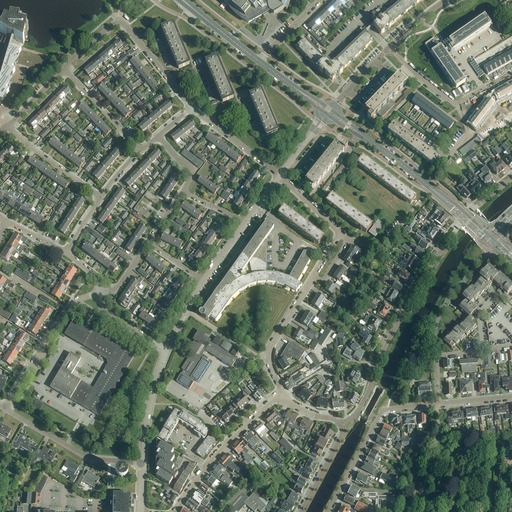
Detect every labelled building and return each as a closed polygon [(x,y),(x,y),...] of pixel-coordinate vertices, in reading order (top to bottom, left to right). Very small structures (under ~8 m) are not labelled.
[(222,0),(231,6),(230,7),(233,11),(236,14),(240,17),(244,20),(249,23),(252,21),(253,22),(250,23),(251,24),(264,16),(263,15),(269,11),(270,12),(271,12),(272,13),(273,13),(274,14),(274,15),(273,15),(274,15),(284,9),(287,10),(286,11),(287,11),(290,0),(222,0)] [(373,16),(371,18),(374,21),(376,19),(377,20),(375,22),(373,24),(374,25),(373,26),(381,35),(384,32),(383,31),(388,27),(389,28),(392,25),(421,0),(404,0),(385,16),(378,9),(372,14),(373,16)] [(334,1),(329,6),(339,15),(341,13),(338,11),(336,9),(339,6),(339,7),(342,5),(339,3),(338,4),(338,3),(336,4),(333,1),(334,1)] [(329,6),(325,10),(330,15),(332,13),(338,19),(340,17),(339,15),(329,6)] [(325,10),(321,14),(330,24),(332,22),(328,17),(330,15),(325,10)] [(321,14),(316,18),(321,23),(323,21),(328,26),(330,24),(321,14)] [(448,55),(491,25),(484,16),(448,41),(452,46),(445,51),(448,55)] [(6,21),(5,21),(2,26),(0,30),(0,32),(7,36),(6,38),(10,39),(7,48),(7,47),(3,60),(7,62),(0,86),(0,101),(3,102),(5,99),(4,99),(5,95),(7,96),(9,93),(6,92),(8,89),(7,89),(8,85),(10,86),(12,82),(9,81),(11,79),(10,78),(11,75),(13,75),(15,72),(12,71),(14,68),(13,68),(14,65),(16,65),(17,64),(37,70),(46,59),(13,49),(16,41),(23,45),(24,42),(25,40),(23,40),(24,37),(25,37),(26,35),(28,35),(27,31),(25,31),(26,28),(27,28),(27,25),(19,23),(20,20),(11,18),(9,23),(8,23),(8,24),(5,23),(6,21)] [(312,23),(319,30),(321,32),(324,30),(319,25),(321,23),(316,18),(312,23)] [(317,32),(319,30),(312,23),(308,27),(313,32),(315,30),(317,32)] [(162,29),(168,42),(178,38),(176,33),(177,33),(175,29),(175,30),(174,28),(173,25),(162,29)] [(334,63),(328,57),(324,61),(304,40),(305,39),(303,36),(300,40),(302,42),(296,47),(322,74),(323,73),(325,75),(332,82),(335,79),(334,78),(339,74),(340,75),(343,72),(342,71),(373,41),(366,33),(334,63)] [(168,42),(173,56),(184,51),(182,47),(182,46),(181,43),(180,43),(178,38),(168,42)] [(465,83),(434,38),(425,45),(456,89),(465,83)] [(119,40),(114,45),(119,51),(124,47),(125,48),(128,45),(125,42),(122,44),(119,40)] [(114,45),(109,49),(114,55),(115,57),(117,55),(120,53),(119,51),(114,45)] [(416,46),(408,53),(411,56),(419,49),(416,46)] [(109,49),(104,53),(109,59),(114,55),(109,49)] [(184,51),(173,56),(179,69),(189,65),(187,60),(188,60),(186,56),(184,51)] [(104,53),(99,58),(103,63),(105,65),(107,63),(106,62),(109,59),(104,53)] [(502,53),(500,54),(506,65),(510,62),(506,55),(503,56),(503,55),(502,54),(502,53)] [(499,58),(497,60),(501,68),(506,65),(500,54),(498,55),(499,57),(499,58)] [(416,57),(412,61),(422,71),(426,66),(416,57)] [(99,58),(94,62),(99,68),(102,65),(101,65),(103,63),(99,58)] [(133,65),(134,67),(139,63),(135,58),(129,63),(132,66),(133,65)] [(206,63),(212,76),(222,72),(220,67),(221,66),(220,63),(219,63),(217,58),(206,63)] [(493,58),(491,59),(497,70),(501,68),(497,60),(494,61),(493,60),(493,58)] [(490,63),(488,65),(492,73),(497,70),(491,59),(489,60),(490,62),(490,63)] [(94,62),(89,66),(93,71),(95,70),(96,71),(99,68),(94,62)] [(135,70),(137,73),(143,68),(139,63),(134,67),(136,69),(135,70)] [(484,65),(481,67),(482,68),(483,68),(488,75),(492,73),(488,65),(485,66),(484,65)] [(93,71),(89,66),(84,71),(89,77),(92,74),(91,73),(93,71)] [(141,76),(142,78),(148,73),(143,68),(137,73),(140,76),(141,76)] [(212,76),(217,89),(228,85),(226,80),(227,80),(225,76),(224,76),(222,72),(212,76)] [(143,80),(146,83),(152,78),(148,73),(142,78),(144,80),(143,80)] [(394,106),(395,105),(390,100),(407,83),(401,77),(400,75),(399,76),(398,74),(365,109),(365,110),(366,111),(368,113),(365,116),(370,121),(374,117),(377,114),(380,117),(376,120),(378,122),(380,121),(381,119),(382,118),(384,116),(385,115),(387,114),(388,112),(389,111),(391,109),(392,108),(394,106)] [(149,86),(151,88),(156,84),(152,78),(146,83),(148,86),(149,86)] [(98,90),(103,94),(108,90),(106,88),(107,87),(104,84),(98,90)] [(156,84),(151,88),(152,90),(151,91),(154,94),(160,89),(156,84)] [(228,85),(217,89),(223,103),(233,98),(231,93),(232,93),(230,89),(230,90),(228,85)] [(504,89),(502,90),(507,99),(511,95),(511,91),(509,86),(508,86),(506,86),(504,87),(504,89)] [(66,87),(61,92),(66,96),(68,94),(68,95),(71,92),(66,87)] [(103,94),(107,99),(113,94),(110,91),(109,92),(108,90),(103,94)] [(496,93),(494,94),(495,95),(499,103),(507,99),(502,90),(500,91),(498,90),(496,92),(496,93)] [(61,92),(56,96),(62,102),(65,99),(64,98),(66,96),(61,92)] [(250,96),(256,110),(266,105),(264,100),(265,100),(264,96),(263,97),(261,92),(250,96)] [(107,99),(112,104),(117,99),(115,97),(116,97),(113,94),(107,99)] [(417,95),(412,102),(416,106),(421,99),(417,95)] [(491,97),(489,100),(496,105),(497,104),(499,103),(495,95),(491,97)] [(56,96),(52,101),(57,105),(58,104),(59,105),(62,102),(56,96)] [(112,104),(116,109),(122,103),(119,100),(118,101),(117,99),(112,104)] [(421,99),(416,106),(420,109),(425,102),(421,99)] [(484,103),(483,105),(491,112),(496,105),(489,100),(488,99),(487,100),(486,100),(485,101),(484,102),(484,103)] [(57,105),(52,101),(47,105),(53,111),(55,108),(56,109),(56,108),(59,110),(60,109),(57,105)] [(163,106),(167,111),(172,107),(168,102),(163,106)] [(425,102),(420,109),(424,112),(429,105),(425,102)] [(116,109),(121,113),(125,109),(124,107),(125,106),(122,103),(116,109)] [(82,111),(83,113),(88,108),(84,104),(78,109),(81,112),(82,111)] [(47,105),(43,110),(47,115),(49,113),(50,114),(53,111),(47,105)] [(256,110),(261,123),(272,118),(270,114),(271,113),(269,110),(268,110),(266,105),(256,110)] [(429,105),(424,112),(428,115),(433,108),(429,105)] [(479,111),(478,112),(486,118),(491,112),(483,105),(482,107),(480,107),(478,110),(479,111)] [(158,110),(162,115),(167,111),(163,106),(158,110)] [(84,116),(87,119),(93,113),(88,108),(83,113),(85,115),(84,116)] [(433,108),(428,115),(432,118),(437,111),(433,108)] [(125,109),(121,113),(125,118),(131,113),(128,110),(127,111),(125,109)] [(43,110),(38,115),(43,120),(46,117),(45,117),(47,115),(43,110)] [(153,114),(157,119),(162,115),(158,110),(153,114)] [(437,111),(432,118),(436,121),(441,114),(437,111)] [(475,116),(473,118),(481,124),(486,118),(478,112),(477,113),(476,112),(474,115),(475,116)] [(91,121),(93,122),(97,118),(93,113),(87,119),(90,121),(91,121)] [(148,119),(152,124),(157,119),(153,114),(148,119)] [(441,114),(436,121),(440,124),(445,117),(441,114)] [(38,115),(33,119),(38,124),(40,122),(41,123),(43,120),(38,115)] [(445,117),(440,124),(444,127),(449,120),(445,117)] [(94,125),(96,128),(102,122),(97,118),(93,122),(94,124),(94,125)] [(272,118),(261,123),(267,136),(277,132),(276,128),(275,127),(276,127),(275,123),(274,123),(272,118)] [(469,123),(468,125),(471,127),(470,128),(475,132),(481,124),(473,118),(472,120),(471,120),(469,122),(469,123)] [(38,124),(33,119),(29,124),(34,130),(37,127),(36,126),(38,124)] [(143,123),(147,128),(152,124),(148,119),(143,123)] [(449,120),(444,127),(448,130),(454,123),(449,120)] [(191,121),(186,125),(190,130),(195,126),(191,121)] [(100,130),(102,132),(107,127),(102,122),(96,128),(99,131),(100,130)] [(138,127),(142,132),(147,128),(143,123),(138,127)] [(394,136),(399,140),(405,132),(393,123),(389,128),(388,129),(387,131),(392,134),(391,135),(393,137),(394,136)] [(186,125),(181,129),(185,134),(190,130),(186,125)] [(107,127),(102,132),(104,134),(103,134),(106,137),(111,132),(107,127)] [(181,129),(176,133),(180,138),(185,134),(181,129)] [(405,145),(410,148),(416,140),(405,132),(399,140),(403,143),(402,144),(405,146),(405,145)] [(170,137),(175,143),(180,138),(176,133),(170,137)] [(205,139),(211,143),(215,138),(209,134),(207,137),(205,135),(203,137),(205,139)] [(48,144),(54,148),(58,143),(56,141),(57,140),(53,138),(48,144)] [(213,145),(216,147),(220,142),(215,138),(211,143),(208,146),(211,148),(213,145)] [(417,153),(421,157),(427,149),(416,140),(410,148),(415,152),(414,153),(416,154),(417,153)] [(216,147),(221,151),(225,146),(220,142),(216,147)] [(54,148),(59,152),(64,146),(61,144),(60,145),(58,143),(54,148)] [(305,181),(306,182),(307,183),(314,189),(344,151),(347,148),(342,143),(339,146),(337,145),(337,144),(336,143),(336,144),(335,143),(305,181)] [(9,145),(4,150),(10,156),(13,152),(16,155),(18,152),(15,149),(14,150),(9,145)] [(59,152),(64,156),(68,151),(66,150),(67,149),(64,146),(59,152)] [(118,146),(114,151),(119,156),(124,151),(118,146)] [(221,151),(226,155),(230,150),(225,146),(221,151)] [(427,149),(421,157),(426,160),(425,161),(427,163),(428,162),(433,165),(434,164),(435,163),(439,158),(427,149)] [(4,150),(0,154),(0,155),(5,160),(7,158),(10,156),(4,150)] [(156,150),(152,155),(157,159),(161,154),(156,150)] [(226,155),(231,159),(235,154),(230,150),(226,155)] [(64,156),(69,160),(74,154),(71,152),(70,153),(68,151),(64,156)] [(114,151),(110,156),(115,161),(119,156),(114,151)] [(476,156),(472,151),(467,155),(471,159),(476,156)] [(506,157),(503,159),(509,166),(511,164),(511,165),(511,164),(511,160),(505,152),(503,154),(506,157)] [(69,160),(74,165),(78,159),(76,158),(77,157),(74,154),(69,160)] [(237,163),(240,158),(241,158),(235,154),(231,159),(237,163)] [(152,155),(147,159),(152,164),(157,159),(152,155)] [(471,161),(466,155),(461,159),(466,165),(471,161)] [(110,156),(105,161),(111,166),(115,161),(110,156)] [(357,164),(375,177),(380,170),(363,156),(357,164)] [(28,163),(33,167),(37,161),(32,157),(28,163)] [(482,161),(486,166),(491,163),(487,158),(482,161)] [(498,163),(496,165),(501,172),(504,170),(506,168),(504,166),(502,163),(498,158),(496,160),(498,163)] [(78,159),(74,165),(79,169),(81,167),(83,168),(86,164),(81,160),(80,161),(78,159)] [(147,159),(143,164),(148,169),(152,164),(147,159)] [(33,167),(38,171),(42,165),(37,161),(33,167)] [(105,161),(101,166),(106,171),(111,166),(105,161)] [(494,162),(489,165),(493,171),(495,173),(496,175),(499,174),(501,172),(496,165),(494,162)] [(143,164),(138,169),(143,174),(148,169),(143,164)] [(38,171),(44,174),(48,169),(42,165),(38,171)] [(101,166),(97,171),(102,176),(106,171),(101,166)] [(485,167),(480,171),(483,175),(489,182),(491,181),(491,180),(492,179),(490,177),(491,176),(488,173),(489,172),(485,167)] [(44,174),(49,178),(53,173),(48,169),(44,174)] [(138,169),(134,174),(138,178),(143,174),(138,169)] [(375,177),(393,191),(398,183),(380,170),(375,177)] [(97,171),(93,176),(98,181),(102,176),(97,171)] [(252,175),(251,177),(256,181),(260,175),(253,171),(251,174),(252,175)] [(481,187),(477,182),(477,183),(475,180),(476,178),(470,171),(465,175),(472,182),(466,187),(469,190),(473,195),(476,192),(476,193),(479,190),(479,189),(481,187)] [(480,171),(475,175),(478,179),(479,178),(483,183),(483,182),(485,185),(486,184),(487,184),(489,182),(483,175),(480,171)] [(49,178),(54,182),(58,176),(53,173),(49,178)] [(176,173),(172,179),(178,182),(182,176),(176,173)] [(134,174),(129,178),(134,183),(138,178),(134,174)] [(54,182),(60,186),(64,180),(58,176),(54,182)] [(248,179),(246,182),(253,186),(256,181),(251,177),(249,176),(247,178),(248,179)] [(197,182),(203,186),(207,181),(202,177),(197,182)] [(134,183),(129,178),(124,183),(129,188),(134,183)] [(172,179),(168,185),(174,188),(178,182),(172,179)] [(64,180),(60,186),(65,190),(69,184),(64,180)] [(203,186),(209,191),(213,185),(207,181),(203,186)] [(245,186),(244,188),(249,192),(253,186),(246,182),(244,185),(245,186)] [(398,183),(393,191),(410,204),(416,197),(398,183)] [(463,196),(464,196),(467,199),(468,198),(470,197),(470,196),(471,195),(461,184),(456,188),(463,196)] [(168,185),(164,190),(170,194),(174,188),(168,185)] [(213,185),(209,191),(214,195),(216,193),(219,194),(222,190),(220,188),(218,189),(213,185)] [(249,192),(244,188),(241,187),(238,192),(239,193),(246,197),(249,192)] [(0,200),(2,202),(8,193),(9,192),(5,190),(4,192),(2,190),(0,188),(0,200)] [(120,189),(116,194),(122,198),(125,192),(120,189)] [(170,194),(164,190),(160,196),(166,200),(170,194)] [(228,194),(224,191),(221,197),(227,201),(231,195),(228,193),(228,194)] [(8,205),(12,199),(13,197),(8,193),(2,202),(8,205)] [(239,193),(236,199),(242,203),(246,197),(239,193)] [(116,194),(112,199),(118,203),(122,198),(116,194)] [(326,202),(339,213),(345,205),(331,195),(326,202)] [(17,203),(19,200),(13,197),(12,199),(8,205),(13,209),(17,203)] [(242,203),(236,199),(234,197),(232,200),(234,201),(232,204),(239,208),(242,203)] [(79,198),(76,203),(81,207),(85,201),(79,198)] [(112,199),(108,205),(114,209),(118,203),(112,199)] [(19,212),(23,206),(20,204),(22,201),(19,200),(17,203),(13,209),(19,212)] [(76,203),(72,209),(78,212),(81,207),(76,203)] [(181,208),(186,212),(190,207),(185,203),(181,208)] [(19,212),(24,216),(31,206),(28,205),(26,208),(23,206),(19,212)] [(108,205),(105,210),(110,214),(114,209),(108,205)] [(339,213),(353,223),(358,215),(345,205),(339,213)] [(24,216),(30,219),(34,213),(31,211),(33,208),(31,206),(24,216)] [(440,214),(438,217),(445,222),(446,222),(447,220),(449,217),(442,212),(443,210),(438,206),(438,207),(437,208),(435,210),(440,214)] [(186,212),(192,216),(196,211),(190,207),(186,212)] [(278,215),(291,225),(297,218),(289,212),(284,208),(278,215)] [(30,219),(36,223),(40,216),(38,215),(40,211),(36,209),(34,213),(30,219)] [(72,209),(69,214),(74,218),(78,212),(72,209)] [(105,210),(101,215),(106,219),(110,214),(105,210)] [(196,211),(192,216),(198,221),(202,215),(196,211)] [(69,214),(65,220),(71,223),(74,218),(69,214)] [(445,222),(438,217),(434,214),(429,220),(433,224),(434,222),(441,227),(443,225),(445,223),(445,222)] [(106,219),(101,215),(97,221),(102,225),(106,219)] [(358,215),(353,223),(366,233),(372,226),(358,215)] [(40,216),(36,223),(41,226),(44,221),(47,223),(50,218),(47,217),(45,220),(42,218),(42,217),(40,216)] [(291,225),(305,235),(310,228),(297,218),(291,225)] [(252,237),(251,238),(250,239),(249,240),(247,242),(245,243),(246,247),(247,252),(246,252),(245,253),(244,254),(242,257),(241,257),(202,311),(201,311),(200,312),(199,313),(199,315),(199,316),(200,317),(201,317),(202,317),(204,317),(206,319),(207,318),(208,320),(209,318),(215,322),(232,298),(239,292),(247,287),(257,284),(266,283),(276,284),(285,287),(296,293),(300,287),(302,286),(297,283),(313,255),(306,252),(305,253),(304,252),(289,278),(278,275),(266,273),(266,239),(274,228),(272,227),(273,226),(266,222),(266,223),(265,219),(254,236),(253,237),(252,237)] [(65,220),(62,225),(67,229),(71,223),(65,220)] [(221,230),(224,226),(216,221),(212,227),(210,230),(212,231),(218,236),(222,230),(221,230)] [(368,233),(375,238),(384,225),(378,221),(368,233)] [(425,224),(423,227),(435,236),(437,234),(437,233),(438,232),(438,231),(439,231),(432,226),(430,228),(425,224)] [(67,229),(62,225),(58,231),(64,235),(67,229)] [(141,225),(137,231),(142,235),(146,229),(141,225)] [(435,236),(423,227),(421,230),(426,234),(425,236),(432,241),(432,240),(433,240),(434,238),(435,236)] [(310,228),(305,235),(318,245),(324,238),(310,228)] [(137,231),(133,237),(139,241),(142,235),(137,231)] [(210,233),(208,236),(214,241),(218,236),(212,231),(210,233)] [(15,234),(11,240),(18,244),(21,241),(29,246),(30,244),(26,242),(28,240),(22,236),(20,238),(15,234)] [(160,240),(167,243),(170,237),(163,234),(160,240)] [(420,242),(419,244),(426,249),(427,248),(428,246),(429,244),(414,234),(412,237),(420,242)] [(202,240),(204,241),(210,246),(214,241),(208,236),(206,238),(205,237),(202,240)] [(133,237),(129,243),(135,247),(139,241),(133,237)] [(167,243),(173,246),(176,240),(170,237),(167,243)] [(11,240),(8,246),(15,250),(18,244),(11,240)] [(82,249),(87,253),(92,247),(93,246),(86,240),(83,244),(85,246),(82,249)] [(176,240),(173,246),(180,250),(183,243),(176,240)] [(204,241),(200,247),(206,251),(210,246),(204,241)] [(135,247),(129,243),(125,249),(131,253),(135,247)] [(414,253),(421,257),(422,256),(422,257),(424,254),(423,254),(424,252),(412,244),(410,247),(416,251),(414,253)] [(4,251),(11,256),(14,258),(16,254),(21,258),(23,255),(15,250),(8,246),(4,251)] [(87,253),(92,257),(97,251),(92,247),(87,253)] [(200,247),(196,252),(202,257),(206,251),(200,247)] [(352,248),(348,254),(354,258),(357,252),(359,252),(361,250),(356,247),(354,249),(352,248)] [(11,256),(4,251),(0,257),(7,262),(11,256)] [(92,257),(97,261),(102,255),(103,254),(101,252),(100,253),(97,251),(92,257)] [(196,252),(194,251),(189,258),(188,258),(196,264),(198,261),(199,262),(202,257),(196,252)] [(354,258),(348,254),(344,260),(350,264),(354,258)] [(97,261),(102,265),(107,259),(102,255),(97,261)] [(149,267),(151,265),(155,260),(150,255),(146,260),(149,263),(147,265),(149,267)] [(405,256),(403,259),(415,265),(416,264),(417,263),(417,264),(418,261),(418,260),(411,256),(409,259),(408,259),(408,258),(405,256)] [(102,265),(108,269),(112,264),(110,263),(110,262),(107,259),(102,265)] [(415,265),(403,259),(402,261),(403,262),(401,265),(406,268),(406,267),(412,271),(413,270),(414,268),(414,267),(415,265)] [(151,265),(156,270),(161,265),(155,260),(151,265)] [(112,264),(108,269),(113,273),(118,267),(115,265),(115,264),(113,262),(112,264)] [(161,265),(156,270),(162,274),(166,269),(161,265)] [(340,266),(336,272),(343,276),(346,270),(340,266)] [(444,341),(452,348),(454,347),(456,345),(457,345),(460,341),(461,342),(463,340),(462,339),(464,337),(464,338),(465,338),(466,336),(467,336),(471,332),(472,333),(474,331),(473,330),(474,329),(475,329),(477,327),(472,322),(474,320),(471,317),(477,310),(473,306),(474,305),(472,304),(475,301),(476,301),(478,299),(477,298),(478,297),(479,297),(485,291),(486,292),(488,290),(487,289),(488,288),(489,288),(491,286),(490,285),(494,281),(501,289),(503,291),(504,291),(505,292),(504,293),(507,295),(511,289),(511,283),(504,277),(507,274),(500,268),(496,272),(490,266),(480,276),(482,278),(474,288),(473,287),(463,298),(467,301),(460,308),(470,318),(460,329),(458,328),(449,338),(448,337),(444,341)] [(70,267),(66,272),(73,277),(77,271),(70,267)] [(397,277),(404,281),(406,283),(408,279),(407,279),(409,275),(404,272),(405,271),(398,267),(397,268),(395,270),(399,273),(397,277)] [(357,276),(364,280),(367,276),(360,271),(357,276)] [(66,272),(62,278),(70,283),(73,277),(66,272)] [(168,272),(163,278),(167,281),(172,275),(168,272)] [(336,272),(333,277),(339,281),(341,278),(343,279),(342,280),(348,284),(351,281),(343,276),(336,272)] [(0,284),(5,288),(6,288),(8,285),(13,288),(15,286),(11,284),(11,283),(7,280),(6,281),(0,276),(0,284)] [(62,278),(59,284),(66,288),(70,283),(62,278)] [(133,280),(129,285),(135,289),(136,287),(139,289),(141,285),(140,285),(142,282),(136,278),(134,280),(133,280)] [(177,283),(175,286),(181,289),(184,283),(178,279),(176,283),(177,283)] [(394,284),(392,287),(400,292),(400,291),(401,291),(402,290),(401,289),(403,287),(390,279),(389,281),(394,284)] [(54,288),(55,289),(62,294),(64,292),(65,292),(67,290),(66,289),(66,288),(59,284),(57,283),(54,288)] [(341,287),(336,284),(334,286),(329,283),(327,287),(326,287),(325,289),(326,289),(325,290),(331,294),(335,288),(339,291),(341,287)] [(136,290),(129,285),(125,291),(132,295),(134,292),(135,293),(136,290)] [(169,290),(171,291),(178,295),(181,289),(175,286),(174,285),(172,288),(171,287),(169,290)] [(62,294),(55,289),(51,295),(59,300),(62,294)] [(384,289),(383,291),(396,299),(397,297),(398,297),(399,295),(398,294),(399,294),(391,289),(389,292),(384,289)] [(125,291),(122,296),(131,302),(133,299),(130,297),(132,295),(125,291)] [(165,295),(168,297),(174,300),(178,295),(171,291),(169,293),(167,292),(165,295)] [(396,299),(383,291),(383,292),(382,294),(386,297),(385,299),(393,304),(393,303),(394,303),(395,302),(394,301),(396,299)] [(318,294),(314,299),(321,304),(325,298),(318,294)] [(131,302),(122,296),(118,302),(122,304),(121,306),(126,309),(127,309),(131,302)] [(174,300),(168,297),(167,299),(166,298),(164,302),(171,306),(174,300)] [(344,306),(348,300),(343,297),(339,303),(344,306)] [(321,304),(314,299),(311,305),(318,309),(321,304)] [(374,301),(372,304),(387,313),(388,311),(389,310),(390,309),(390,308),(390,307),(387,306),(388,305),(384,303),(381,307),(377,304),(378,303),(374,301)] [(387,313),(372,304),(367,302),(365,305),(378,312),(376,315),(380,318),(381,317),(384,319),(384,318),(385,318),(386,317),(385,316),(387,313)] [(140,308),(137,306),(136,305),(131,313),(135,316),(140,308)] [(43,308),(39,314),(47,319),(50,313),(51,310),(47,307),(46,310),(43,308)] [(139,318),(144,322),(149,315),(144,312),(145,309),(143,307),(138,315),(140,316),(139,318)] [(28,315),(36,320),(43,324),(47,319),(39,314),(37,317),(29,312),(28,315)] [(303,317),(310,321),(312,323),(316,318),(307,312),(303,317)] [(16,319),(18,316),(14,314),(9,321),(11,322),(12,322),(16,325),(18,321),(16,319)] [(150,325),(153,320),(155,317),(149,314),(149,315),(144,322),(150,325)] [(365,319),(371,323),(378,327),(379,327),(380,327),(381,325),(380,324),(381,322),(369,315),(368,318),(366,317),(365,319)] [(310,321),(303,317),(300,322),(307,327),(310,321)] [(371,323),(365,319),(364,322),(366,324),(364,327),(371,332),(372,330),(375,332),(378,327),(371,323)] [(32,326),(39,330),(43,324),(36,320),(32,326)] [(153,320),(150,325),(156,329),(160,322),(156,320),(156,321),(153,320)] [(50,387),(97,415),(99,416),(98,416),(102,409),(103,409),(102,409),(105,405),(105,404),(108,398),(109,398),(112,391),(113,392),(113,391),(116,385),(117,385),(116,385),(120,378),(121,379),(121,378),(120,378),(124,372),(125,372),(124,371),(128,365),(129,365),(128,365),(132,358),(132,359),(133,358),(132,358),(136,352),(121,342),(109,335),(106,340),(83,326),(81,329),(72,324),(71,324),(65,335),(70,338),(69,338),(70,338),(74,340),(74,341),(79,343),(78,343),(79,344),(79,343),(83,346),(106,360),(107,363),(109,363),(105,369),(102,376),(101,376),(98,382),(97,382),(97,383),(94,389),(71,375),(81,359),(70,353),(50,387)] [(32,326),(30,329),(27,328),(25,331),(28,333),(29,332),(33,334),(35,335),(36,336),(39,330),(32,326)] [(359,333),(360,334),(359,336),(364,339),(362,343),(368,346),(370,343),(369,342),(372,338),(367,335),(369,333),(362,328),(359,333)] [(310,334),(308,333),(304,330),(303,333),(298,330),(294,336),(293,339),(298,342),(302,335),(306,337),(308,338),(310,334)] [(28,338),(29,337),(19,331),(17,334),(15,333),(11,331),(10,333),(13,336),(25,343),(26,341),(27,341),(28,341),(29,339),(29,338),(28,338)] [(228,366),(231,368),(238,358),(236,356),(239,351),(217,337),(213,342),(211,341),(204,337),(205,335),(199,331),(193,340),(194,341),(189,350),(191,351),(190,354),(191,354),(181,369),(183,371),(181,374),(176,381),(189,390),(194,383),(191,381),(193,379),(197,382),(210,363),(206,361),(208,358),(203,355),(205,351),(208,353),(208,352),(229,365),(228,366)] [(6,339),(14,344),(21,349),(25,343),(13,336),(11,339),(8,337),(6,339)] [(352,345),(349,349),(362,357),(365,352),(358,349),(360,346),(351,341),(350,344),(352,345)] [(299,362),(305,352),(290,342),(290,343),(288,346),(287,346),(288,346),(285,350),(285,351),(282,354),(282,355),(283,355),(289,359),(291,360),(292,358),(299,362)] [(14,344),(10,350),(18,355),(21,349),(14,344)] [(0,348),(0,351),(5,354),(14,360),(18,355),(10,350),(8,353),(4,351),(0,348)] [(347,348),(346,348),(347,348),(342,356),(350,360),(352,357),(359,362),(362,357),(349,349),(349,350),(347,348)] [(14,360),(5,354),(2,358),(0,356),(0,362),(0,363),(2,361),(3,361),(10,366),(14,360)] [(289,359),(283,355),(281,359),(282,359),(283,360),(283,361),(279,363),(284,371),(290,368),(287,362),(289,359)] [(468,361),(460,362),(460,367),(462,367),(462,373),(476,372),(476,366),(481,365),(481,371),(485,370),(485,365),(484,365),(483,358),(468,359),(468,361)] [(348,381),(356,385),(358,379),(359,379),(360,377),(359,374),(357,373),(353,371),(348,381)] [(283,382),(286,387),(302,377),(300,374),(292,380),(291,377),(283,382)] [(469,383),(466,383),(467,393),(468,393),(468,394),(472,393),(473,393),(472,383),(475,383),(475,374),(472,375),(472,379),(469,379),(469,383)] [(497,393),(498,393),(498,392),(499,392),(499,382),(500,382),(499,376),(490,377),(491,385),(494,385),(494,393),(495,393),(497,393)] [(302,377),(286,387),(289,391),(296,386),(295,384),(303,379),(302,377)] [(511,377),(502,379),(503,387),(506,387),(506,391),(509,390),(509,393),(511,392),(511,377)] [(480,385),(477,385),(477,390),(480,390),(480,393),(481,393),(482,393),(483,393),(484,393),(486,393),(485,379),(482,380),(482,385),(480,385)] [(342,382),(335,383),(336,388),(336,393),(338,409),(344,409),(343,400),(340,400),(339,393),(343,392),(342,382)] [(418,384),(419,398),(431,397),(429,383),(418,384)] [(252,384),(250,385),(262,400),(266,396),(260,389),(258,391),(252,384)] [(307,384),(297,390),(300,395),(298,396),(302,400),(309,392),(307,390),(309,387),(307,384)] [(262,400),(250,385),(248,387),(254,394),(252,396),(259,403),(262,400)] [(242,395),(238,399),(245,407),(249,403),(246,399),(248,397),(243,392),(241,394),(242,395)] [(309,392),(302,400),(306,403),(307,402),(312,404),(317,393),(314,392),(312,394),(309,392)] [(317,393),(312,404),(317,406),(316,408),(321,409),(323,399),(320,398),(320,395),(317,393)] [(348,401),(354,405),(358,397),(352,394),(348,401)] [(323,399),(321,409),(326,410),(327,408),(332,408),(331,396),(327,396),(327,400),(323,399)] [(245,407),(238,399),(235,401),(234,400),(230,403),(236,410),(238,408),(240,410),(245,407)] [(234,416),(232,413),(234,411),(229,404),(226,406),(228,408),(223,412),(230,419),(234,416)] [(508,406),(501,407),(502,415),(506,415),(506,420),(510,420),(508,406)] [(277,419),(280,422),(282,417),(282,416),(279,415),(278,413),(275,410),(273,412),(271,411),(268,414),(269,414),(268,415),(274,422),(277,419)] [(158,439),(165,443),(178,420),(185,424),(184,425),(187,427),(188,426),(190,427),(189,428),(192,429),(192,428),(196,431),(196,432),(198,434),(197,435),(200,437),(201,435),(205,438),(209,431),(200,426),(201,424),(187,416),(188,415),(182,411),(180,414),(175,411),(158,439)] [(285,421),(289,423),(292,415),(291,414),(292,413),(288,411),(285,419),(282,417),(280,422),(281,424),(283,425),(285,421)] [(230,419),(223,412),(219,416),(218,414),(215,416),(220,421),(222,419),(226,423),(230,419)] [(291,428),(295,430),(297,425),(295,423),(298,416),(294,414),(294,415),(292,415),(289,423),(292,425),(291,428)] [(271,425),(274,422),(268,415),(267,416),(266,415),(263,418),(268,424),(266,426),(270,431),(274,427),(271,425)] [(418,416),(418,425),(423,425),(423,429),(426,429),(426,422),(425,422),(425,416),(422,416),(421,415),(419,415),(418,416)] [(394,418),(391,418),(392,423),(395,422),(395,425),(399,425),(402,425),(401,417),(398,418),(398,417),(394,418)] [(302,435),(304,430),(308,422),(307,422),(307,421),(303,419),(300,426),(297,425),(295,430),(299,432),(298,433),(302,435)] [(261,438),(265,443),(267,440),(263,436),(263,437),(260,434),(265,429),(259,422),(252,428),(261,438)] [(308,422),(304,430),(307,431),(305,435),(308,436),(310,433),(309,432),(313,424),(310,422),(309,423),(308,422)] [(0,434),(7,439),(8,436),(8,437),(9,436),(8,436),(11,431),(9,429),(4,426),(3,428),(1,426),(2,424),(0,423),(0,434)] [(324,430),(323,434),(330,438),(331,437),(332,437),(334,433),(325,429),(326,427),(324,426),(322,429),(324,430)] [(395,437),(382,430),(381,433),(380,433),(380,434),(380,435),(386,439),(388,437),(394,440),(395,437)] [(245,435),(256,446),(260,442),(254,436),(254,437),(248,432),(245,435)] [(279,440),(272,432),(269,435),(277,442),(279,440)] [(318,434),(316,436),(328,443),(329,443),(331,440),(330,439),(330,438),(323,434),(321,436),(318,434)] [(28,451),(27,453),(26,453),(26,454),(27,454),(27,455),(30,456),(36,447),(29,443),(30,441),(20,435),(19,438),(16,436),(9,448),(12,450),(13,448),(15,449),(16,450),(16,449),(17,449),(19,445),(24,448),(24,449),(28,451)] [(257,447),(256,446),(245,435),(242,438),(248,443),(249,444),(248,445),(253,450),(257,447)] [(212,446),(216,441),(209,436),(196,454),(203,459),(206,454),(212,446)] [(319,440),(317,443),(325,447),(328,443),(316,436),(315,438),(319,440)] [(376,443),(383,447),(385,444),(390,447),(392,443),(379,437),(377,440),(376,440),(376,441),(376,442),(376,443)] [(240,440),(235,444),(239,448),(240,447),(243,450),(247,454),(249,452),(244,448),(246,447),(242,443),(243,443),(240,440)] [(195,464),(194,465),(190,463),(185,472),(184,471),(181,476),(173,471),(171,475),(170,474),(174,467),(170,465),(174,458),(171,456),(174,451),(158,441),(157,442),(156,477),(169,485),(173,478),(175,479),(177,477),(180,479),(173,489),(180,493),(182,489),(182,488),(190,475),(191,476),(196,466),(198,463),(183,455),(182,457),(183,458),(184,458),(195,464)] [(312,444),(311,446),(323,452),(325,447),(317,443),(316,446),(312,444)] [(239,448),(235,444),(232,448),(238,454),(241,452),(244,455),(242,456),(244,458),(244,459),(246,461),(242,464),(247,468),(254,461),(248,455),(247,454),(243,450),(240,447),(239,448)] [(372,450),(378,454),(380,451),(388,456),(390,453),(386,451),(381,449),(382,448),(375,445),(373,447),(372,448),(372,449),(372,450)] [(323,452),(311,446),(310,448),(314,450),(311,455),(316,458),(317,456),(320,457),(321,456),(322,456),(324,452),(323,452)] [(30,462),(34,464),(35,461),(36,462),(38,458),(50,465),(51,463),(52,463),(52,462),(56,454),(53,452),(50,456),(47,454),(50,450),(44,447),(41,451),(38,449),(30,462)] [(289,454),(282,447),(279,450),(286,457),(289,454)] [(369,456),(368,457),(378,462),(380,459),(386,462),(387,459),(381,456),(381,457),(377,455),(378,455),(371,451),(370,454),(369,454),(368,455),(369,456)] [(235,471),(238,474),(243,470),(245,468),(241,464),(237,468),(233,464),(233,465),(231,463),(234,460),(227,454),(226,454),(222,459),(227,463),(226,464),(228,466),(229,465),(235,471)] [(291,457),(285,463),(288,465),(293,459),(291,457)] [(368,463),(368,464),(372,467),(374,464),(378,467),(380,464),(368,458),(367,459),(366,459),(366,460),(366,461),(366,462),(368,463)] [(233,473),(235,471),(229,465),(228,466),(226,464),(227,463),(222,459),(219,463),(226,469),(227,468),(233,473)] [(310,459),(307,464),(315,468),(317,465),(316,465),(317,463),(310,459)] [(65,475),(71,478),(70,481),(73,483),(77,477),(74,475),(79,468),(67,461),(63,467),(68,470),(65,475)] [(259,467),(264,472),(266,470),(267,471),(270,467),(265,461),(259,467)] [(315,468),(307,464),(303,462),(301,467),(305,469),(312,473),(313,471),(315,468)] [(218,464),(214,468),(227,479),(228,478),(229,477),(224,472),(226,470),(218,464)] [(379,471),(364,464),(361,469),(376,477),(379,471)] [(227,479),(214,468),(211,473),(218,479),(229,488),(233,482),(228,478),(227,479)] [(297,473),(309,479),(309,478),(310,478),(310,477),(312,474),(304,470),(300,468),(297,473)] [(84,480),(83,482),(94,488),(100,479),(93,475),(93,474),(89,471),(84,479),(84,480)] [(357,477),(357,478),(357,479),(356,481),(359,483),(360,482),(365,485),(367,481),(370,482),(372,480),(369,478),(366,476),(365,475),(365,476),(360,474),(361,474),(360,474),(359,473),(359,475),(358,475),(357,476),(357,477)] [(392,478),(383,474),(380,479),(388,483),(390,479),(391,479),(392,478)] [(204,482),(211,488),(217,480),(210,475),(204,482)] [(296,480),(298,481),(297,483),(304,487),(305,486),(306,486),(306,485),(306,484),(307,482),(300,478),(298,477),(296,480)] [(200,488),(207,493),(207,492),(217,500),(220,497),(210,489),(209,489),(203,484),(202,485),(201,485),(200,487),(201,487),(200,488)] [(294,490),(301,494),(301,493),(302,493),(302,492),(302,491),(304,488),(295,484),(294,486),(296,487),(294,490)] [(23,504),(31,505),(32,494),(33,494),(36,487),(33,486),(29,494),(24,493),(23,504)] [(165,501),(172,505),(178,496),(179,494),(165,486),(163,489),(169,493),(168,496),(166,494),(163,499),(165,501)] [(392,511),(399,504),(399,499),(387,499),(387,497),(377,496),(377,494),(365,493),(364,493),(351,487),(348,494),(352,496),(352,497),(354,498),(355,498),(356,498),(358,495),(363,498),(369,498),(369,499),(375,502),(375,505),(378,505),(377,511),(392,511)] [(198,490),(194,495),(208,505),(210,503),(204,499),(206,497),(198,490)] [(265,505),(253,494),(252,495),(248,499),(245,496),(240,491),(225,507),(230,511),(236,511),(244,504),(253,511),(255,511),(257,510),(259,511),(261,511),(266,507),(265,505)] [(255,492),(253,494),(265,505),(267,503),(255,492)] [(292,492),(290,497),(297,501),(300,497),(292,492)] [(32,494),(31,505),(40,506),(40,495),(33,494),(32,494)] [(130,511),(131,511),(131,507),(134,507),(135,505),(131,504),(131,500),(131,495),(114,494),(114,499),(113,499),(113,504),(111,504),(111,507),(113,507),(113,511),(130,511)] [(191,499),(199,505),(201,503),(210,510),(214,506),(210,503),(208,505),(194,495),(191,499)] [(268,505),(272,507),(277,498),(275,497),(268,505)] [(297,501),(290,497),(287,502),(294,506),(297,501)] [(358,511),(374,511),(375,511),(372,509),(355,500),(355,501),(346,497),(344,502),(351,506),(352,505),(356,507),(354,510),(358,511)] [(186,506),(193,511),(194,509),(197,510),(199,507),(190,500),(186,506)] [(293,507),(286,503),(284,507),(282,506),(281,509),(285,511),(285,510),(288,511),(290,510),(291,511),(291,510),(292,510),(293,508),(293,507)]
